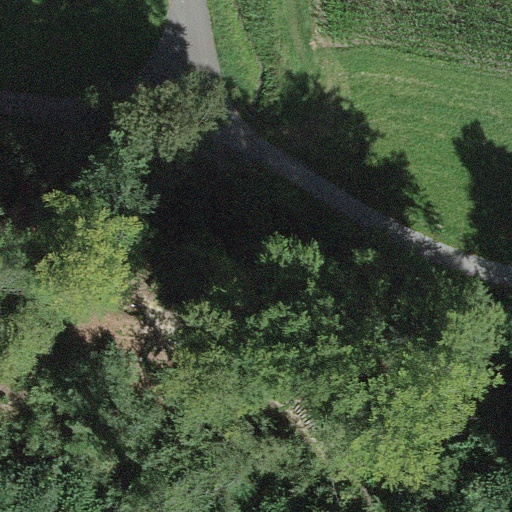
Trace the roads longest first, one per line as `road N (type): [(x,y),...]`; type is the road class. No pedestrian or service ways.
road 1 (track): [(184,118),(237,134),(421,249),(511,273)]
road 2 (residential): [(188,0),(200,79),(184,118),(0,96)]
